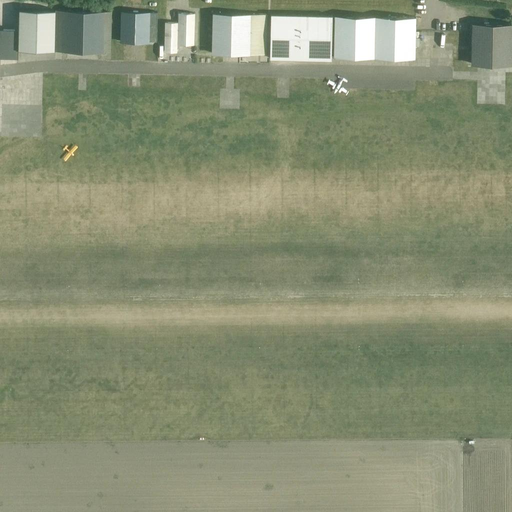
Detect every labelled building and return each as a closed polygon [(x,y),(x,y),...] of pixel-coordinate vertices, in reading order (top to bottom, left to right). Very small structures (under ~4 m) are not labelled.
[(20,8),(19,8),(19,29),(19,34),(19,49),(54,50),(55,9),(48,9),(20,8)] [(55,51),(62,51),(111,52),(111,11),(56,9),(55,51)] [(149,41),(149,12),(121,11),(121,41),(149,42),(149,41)] [(149,12),(149,41),(157,41),(157,12),(149,12)] [(212,53),(239,54),(240,13),(213,12),(212,53)] [(165,22),(164,52),(176,52),(177,44),(194,44),(194,13),(179,13),(178,22),(165,22)] [(240,13),(239,54),(249,54),(249,53),(266,54),(267,14),(240,13)] [(331,59),(332,15),(271,14),(270,58),(331,59)] [(415,58),(416,17),(335,15),(334,56),(415,58)] [(511,23),(476,23),(472,23),(471,63),(511,64),(511,62),(511,23)] [(0,57),(7,58),(18,58),(18,49),(19,49),(19,34),(19,29),(0,28),(0,57)]
